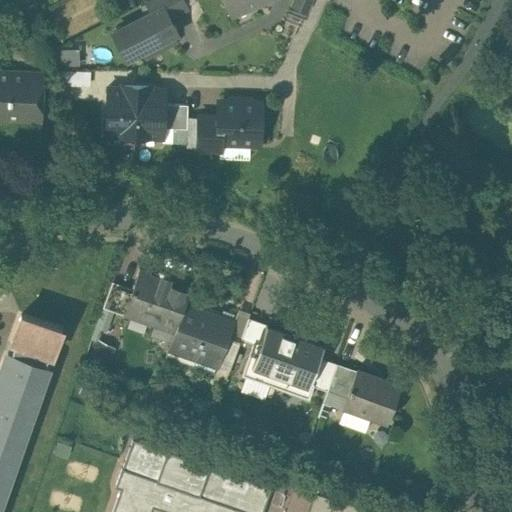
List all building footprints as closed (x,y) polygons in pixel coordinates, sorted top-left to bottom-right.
[(181,0),(148,0),(146,1),(152,12),(162,6),(168,18),(186,8),(181,0)] [(223,0),(230,16),(267,0),(223,0)] [(310,0),(293,0),(291,7),(306,12),(310,0)] [(152,12),(113,32),(127,59),(154,45),(157,50),(174,41),(171,36),(176,34),(168,18),(162,6),(152,12)] [(90,70),(65,70),(65,83),(89,84),(90,70)] [(40,73),(0,71),(0,116),(34,118),(35,92),(39,93),(40,73)] [(136,88),(108,86),(106,135),(134,136),(136,88)] [(164,89),(136,88),(134,136),(162,137),(163,127),(164,103),(164,89)] [(259,103),(219,101),(219,116),(218,142),(258,143),(259,103)] [(187,104),(164,103),(163,127),(186,128),(187,104)] [(219,116),(199,115),(198,149),(218,149),(218,142),(219,116)] [(187,290),(155,279),(157,275),(139,269),(132,288),(124,312),(126,313),(127,309),(175,326),(173,329),(175,330),(185,303),(190,287),(189,287),(187,290)] [(132,288),(112,280),(103,306),(125,315),(126,313),(124,312),(132,288)] [(209,312),(185,303),(169,347),(193,356),(195,351),(219,359),(227,336),(233,321),(232,321),(231,322),(208,314),(209,312)] [(0,501),(47,366),(48,366),(48,365),(44,364),(48,354),(51,356),(61,328),(21,314),(11,342),(14,343),(11,353),(7,351),(0,371),(0,501)] [(323,343),(266,323),(251,364),(273,372),(272,374),(275,375),(277,371),(297,378),(308,382),(309,382),(318,356),(323,343)] [(239,341),(227,336),(219,359),(217,365),(228,369),(239,341)] [(337,363),(318,356),(309,382),(308,382),(307,383),(327,390),(337,363)] [(337,363),(327,390),(339,394),(349,367),(337,363)] [(374,376),(358,370),(358,368),(356,367),(356,369),(349,367),(339,394),(346,397),(342,408),(344,409),(346,404),(366,411),(364,414),(385,422),(385,424),(387,425),(401,384),(400,383),(398,389),(372,380),(374,376)] [(297,378),(277,371),(275,375),(272,374),(267,387),(290,395),(297,378)] [(262,511),(271,487),(132,438),(115,486),(120,488),(111,511),(262,511)]
